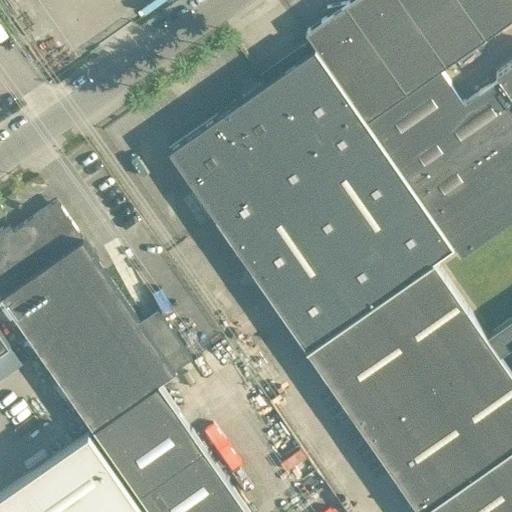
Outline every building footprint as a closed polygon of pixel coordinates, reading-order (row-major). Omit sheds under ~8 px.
[(346,0),(341,1),(403,93),(442,66),(443,65),(398,0),(348,0),(347,1),(346,0)] [(398,0),(443,65),(483,37),(457,0),(398,0)] [(511,0),(457,0),(483,37),(511,16),(511,0)] [(306,29),(316,43),(368,118),(403,93),(341,1),(327,5),(328,6),(329,6),(332,11),(306,29)] [(169,146),(307,345),(435,257),(454,243),(368,118),(316,43),(169,146)] [(442,66),(403,93),(368,118),(454,243),(455,242),(462,252),(511,216),(511,59),(496,71),(499,75),(465,99),(442,66)] [(0,289),(94,425),(160,379),(176,368),(192,356),(158,307),(141,318),(99,257),(84,235),(73,220),(62,204),(60,205),(53,204),(51,202),(12,229),(5,228),(3,226),(0,227),(0,289)] [(435,257),(307,345),(422,511),(511,511),(511,367),(501,351),(488,333),(435,257)] [(511,316),(488,333),(501,351),(511,343),(511,316)] [(0,349),(10,342),(0,327),(0,349)] [(160,379),(94,425),(154,511),(249,511),(250,511),(252,511),(240,494),(160,379)] [(0,490),(0,511),(147,511),(90,428),(0,490)]
